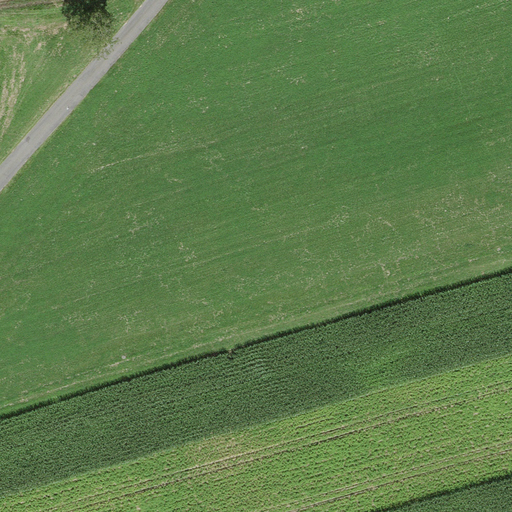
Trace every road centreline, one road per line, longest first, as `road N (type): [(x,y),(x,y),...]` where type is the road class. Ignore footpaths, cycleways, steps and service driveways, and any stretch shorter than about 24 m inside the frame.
road 1 (track): [(511,252),(0,392)]
road 2 (unclassified): [(0,180),(153,0)]
